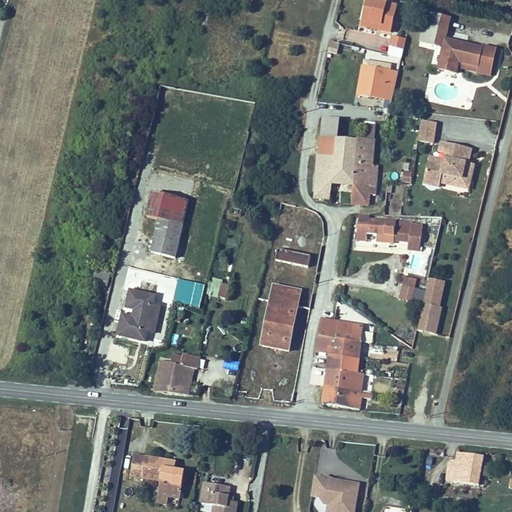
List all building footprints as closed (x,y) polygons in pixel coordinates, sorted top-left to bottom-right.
[(372,0),(369,0),(365,20),(384,24),(383,30),(395,33),(401,6),(372,0)] [(451,19),(425,14),(418,44),(444,50),(446,39),(451,19)] [(365,20),(364,25),(383,30),(384,24),(365,20)] [(406,41),(392,38),(389,48),(404,51),(406,41)] [(446,39),(445,46),(454,48),(455,41),(446,39)] [(444,50),(442,60),(439,70),(458,74),(459,69),(462,61),(481,65),(485,48),(455,41),(454,48),(445,46),(444,50)] [(462,61),(459,69),(479,73),(481,65),(462,61)] [(389,71),(360,66),(359,74),(356,89),(347,88),(346,94),(356,96),(357,93),(384,99),(389,71)] [(324,119),(322,143),(339,145),(341,120),(324,119)] [(436,142),(437,120),(420,119),(419,141),(436,142)] [(366,139),(367,122),(341,120),(339,145),(338,160),(337,175),(335,188),(356,189),(357,170),(360,139),(366,139)] [(378,123),(367,122),(366,139),(360,139),(357,170),(375,172),(377,144),(378,123)] [(151,154),(153,139),(147,138),(145,153),(151,154)] [(170,146),(185,149),(187,140),(171,138),(170,146)] [(470,161),(473,147),(441,139),(437,154),(431,152),(423,182),(468,194),(476,162),(470,161)] [(322,143),(320,159),(338,160),(339,145),(322,143)] [(320,159),(319,174),(337,175),(338,160),(320,159)] [(357,170),(356,189),(369,190),(374,190),(375,172),(357,170)] [(411,183),(413,171),(403,170),(401,181),(411,183)] [(337,175),(319,174),(317,200),(335,201),(335,188),(337,175)] [(369,190),(356,189),(354,206),(367,206),(369,190)] [(190,200),(154,192),(149,217),(162,219),(174,222),(185,224),(190,200)] [(394,228),(387,228),(387,221),(387,220),(361,218),(360,234),(386,236),(386,243),(402,244),(402,229),(394,228)] [(155,252),(167,254),(174,223),(174,222),(162,219),(155,252)] [(174,223),(167,254),(179,257),(185,224),(174,222),(174,223)] [(278,250),(276,262),(308,268),(310,256),(278,250)] [(172,263),(170,267),(179,269),(181,260),(176,259),(175,264),(172,263)] [(104,271),(100,285),(111,288),(115,273),(104,271)] [(399,299),(413,301),(416,277),(402,275),(399,299)] [(438,333),(446,280),(427,277),(419,330),(438,333)] [(211,280),(207,296),(213,297),(217,281),(211,280)] [(273,288),(261,347),(290,352),(301,293),(273,288)] [(422,302),(425,290),(416,288),(413,299),(422,302)] [(138,313),(143,293),(134,292),(129,311),(138,313)] [(161,297),(156,296),(143,293),(138,313),(137,318),(132,341),(144,343),(149,344),(151,343),(152,336),(156,335),(159,324),(154,323),(158,307),(161,297)] [(158,307),(154,323),(159,324),(160,323),(164,308),(158,307)] [(132,341),(137,318),(126,315),(121,338),(132,341)] [(320,318),(318,335),(359,342),(368,344),(369,333),(360,332),(361,324),(320,318)] [(318,335),(316,349),(328,351),(357,356),(359,342),(318,335)] [(326,364),(326,371),(354,375),(357,356),(328,351),(326,364)] [(159,364),(152,394),(185,397),(190,372),(192,358),(181,356),(179,368),(159,364)] [(326,371),(324,388),(353,392),(354,375),(326,371)] [(354,375),(353,392),(359,393),(361,376),(354,375)] [(324,388),(322,404),(359,410),(360,393),(359,393),(353,392),(324,388)] [(410,464),(410,476),(439,478),(443,451),(419,448),(416,464),(410,464)] [(99,449),(95,469),(126,475),(124,490),(142,492),(148,466),(132,463),(133,455),(99,449)] [(446,481),(480,485),(484,454),(457,451),(454,468),(448,467),(446,481)] [(288,469),(279,468),(276,487),(284,489),(289,495),(293,495),(292,500),(295,504),(306,506),(307,502),(318,504),(323,476),(311,475),(312,473),(294,470),(294,472),(288,471),(288,469)] [(190,484),(164,479),(161,500),(175,502),(173,511),(195,511),(197,499),(188,497),(190,484)] [(230,500),(231,485),(203,481),(199,511),(211,511),(236,511),(238,501),(230,500)] [(476,511),(478,506),(443,499),(440,511),(476,511)]
